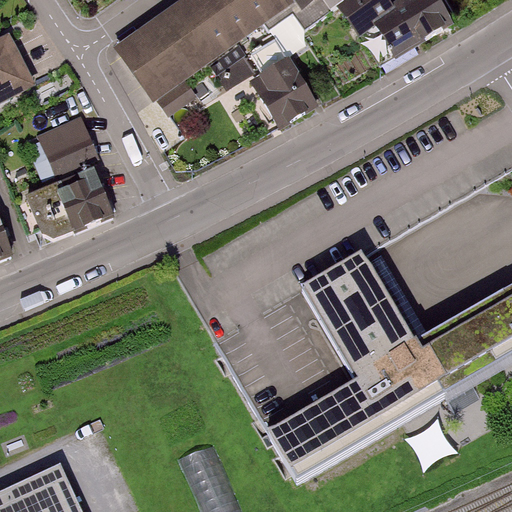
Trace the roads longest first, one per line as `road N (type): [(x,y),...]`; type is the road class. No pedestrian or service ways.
road 1 (residential): [(169,222),(297,162),(491,51)]
road 2 (residential): [(79,50),(169,222)]
road 3 (residential): [(0,295),(169,222)]
road 4 (track): [(99,511),(69,450),(0,482)]
